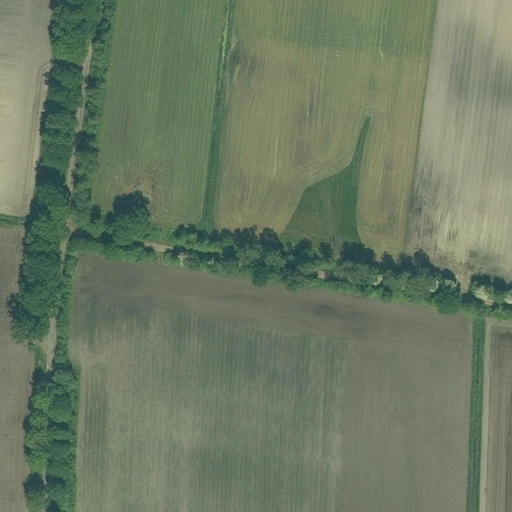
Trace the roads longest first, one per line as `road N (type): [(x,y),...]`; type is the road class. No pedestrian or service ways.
road 1 (unclassified): [(45,511),(57,278),(93,0)]
road 2 (track): [(511,303),(63,231)]
